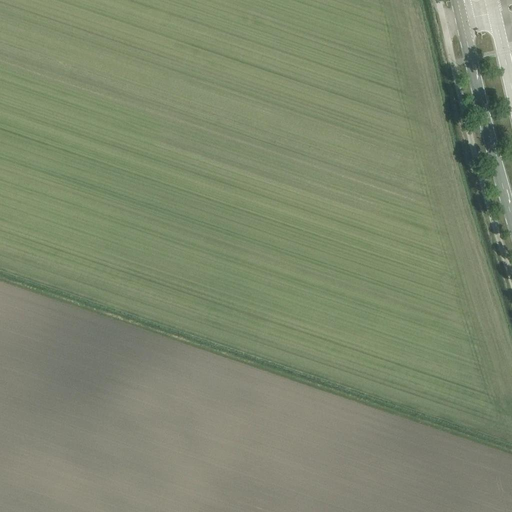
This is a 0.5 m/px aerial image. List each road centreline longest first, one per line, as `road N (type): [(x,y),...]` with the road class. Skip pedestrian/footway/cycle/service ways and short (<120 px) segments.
road 1 (unclassified): [(511,278),(444,26)]
road 2 (primary): [(462,22),(511,215)]
